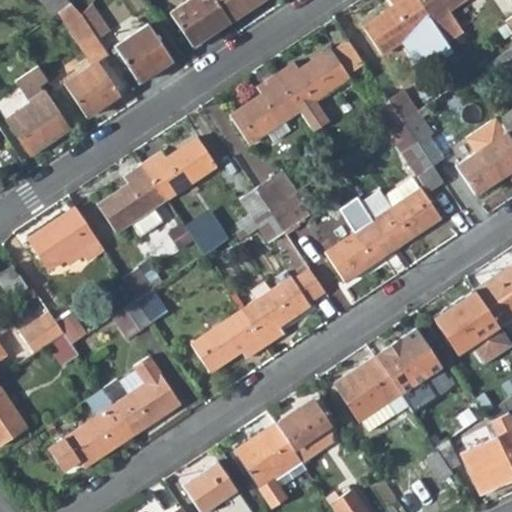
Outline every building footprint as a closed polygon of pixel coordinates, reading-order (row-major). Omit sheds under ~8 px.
[(41,0),(52,11),(59,6),(67,0),(41,0)] [(79,34),(92,26),(77,10),(67,0),(59,6),(79,34)] [(99,34),(110,25),(91,0),(88,0),(77,10),(92,26),(99,33),(99,34)] [(181,0),(171,7),(194,41),(231,16),(220,0),(181,0)] [(254,0),(220,0),(231,16),(254,0)] [(388,0),(391,5),(362,26),(381,53),(430,20),(416,0),(388,0)] [(445,42),(459,33),(445,11),(461,0),(416,0),(430,20),(445,42)] [(140,78),(173,56),(149,20),(116,43),(140,78)] [(79,34),(96,58),(99,56),(109,49),(99,34),(99,33),(92,26),(79,34)] [(346,36),(328,48),(346,76),(364,64),(346,36)] [(511,44),(492,58),(497,66),(511,55),(511,122),(504,129),(511,140),(511,44)] [(296,69),(292,62),(274,74),(298,109),(311,129),(326,119),(311,99),(346,76),(328,48),(296,69)] [(90,111),(122,89),(99,56),(96,58),(67,77),(90,111)] [(288,134),(279,121),(298,109),(274,74),(255,87),(260,94),(228,115),(246,141),(263,131),(272,145),(288,134)] [(475,87),(493,112),(506,103),(489,78),(475,87)] [(27,97),(31,102),(9,117),(32,150),(69,124),(43,86),(27,97)] [(387,98),(402,119),(415,110),(401,89),(389,97),(387,98)] [(27,97),(6,111),(9,117),(31,102),(27,97)] [(387,98),(371,109),(385,130),(402,119),(387,98)] [(428,130),(429,129),(415,110),(402,119),(415,139),(428,130)] [(511,111),(499,121),(504,129),(511,122),(511,111)] [(508,177),(511,174),(511,140),(504,129),(499,121),(493,113),(462,134),(472,148),(453,161),(472,189),(503,169),(508,177)] [(445,184),(434,167),(415,139),(402,119),(385,130),(429,194),(445,184)] [(428,139),(432,136),(428,130),(415,139),(434,167),(443,161),(428,139)] [(165,157),(160,149),(140,162),(164,198),(214,165),(195,136),(165,157)] [(96,203),(114,230),(127,222),(149,208),(164,198),(140,162),(122,175),(126,183),(96,203)] [(279,170),(268,177),(283,199),(293,192),(279,170)] [(378,189),(360,200),(371,217),(390,245),(436,214),(409,176),(383,195),(378,189)] [(253,187),(268,209),(283,199),(268,177),(253,187)] [(253,187),(237,198),(252,220),(268,209),(253,187)] [(283,199),(268,209),(282,230),(297,220),(291,212),(291,211),(302,204),(293,192),(283,199)] [(291,212),(297,220),(308,213),(302,204),(291,212)] [(73,206),(26,237),(46,267),(59,258),(66,268),(84,256),(77,246),(93,236),(73,206)] [(149,208),(127,222),(139,240),(161,225),(149,208)] [(268,209),(252,220),(266,241),(282,230),(268,209)] [(225,238),(207,210),(184,226),(202,253),(225,238)] [(323,250),(342,278),(390,245),(371,217),(323,250)] [(93,236),(77,246),(84,256),(100,245),(93,236)] [(511,313),(511,262),(510,259),(469,286),(496,325),(511,313)] [(0,282),(9,295),(24,285),(10,265),(0,271),(0,282)] [(151,288),(136,265),(120,276),(135,298),(151,288)] [(306,299),(322,289),(308,267),(291,279),(306,299)] [(291,279),(288,274),(239,308),(262,343),(281,330),(276,323),(307,301),(306,299),(291,279)] [(428,314),(453,353),(496,325),(469,286),(428,314)] [(150,320),(166,310),(151,288),(135,298),(150,320)] [(135,330),(150,320),(135,298),(119,309),(135,330)] [(262,343),(239,308),(189,342),(207,369),(239,348),(244,355),(262,343)] [(110,316),(125,337),(135,330),(119,309),(110,316)] [(47,312),(17,332),(31,354),(44,346),(62,334),(54,322),(47,312)] [(83,334),(69,313),(54,322),(62,334),(69,343),(83,334)] [(438,364),(412,326),(371,354),(397,391),(421,375),(438,364)] [(59,367),(77,355),(69,343),(62,334),(44,346),(59,367)] [(397,391),(371,354),(330,382),(363,431),(390,413),(382,401),(397,391)] [(130,366),(132,368),(100,389),(130,433),(176,402),(145,357),(130,366)] [(421,375),(397,391),(403,401),(428,384),(421,375)] [(77,459),(81,466),(130,433),(100,389),(83,400),(94,417),(48,448),(61,469),(77,459)] [(403,401),(397,391),(382,401),(390,413),(404,403),(403,401)] [(0,441),(21,427),(0,394),(0,441)] [(328,438),(331,428),(309,396),(272,421),(290,448),(308,436),(315,448),(328,438)] [(511,430),(499,404),(484,413),(483,414),(494,438),(459,456),(477,493),(511,476),(511,430)] [(453,419),(460,429),(474,420),(468,410),(453,419)] [(290,448),(272,421),(231,449),(267,505),(281,497),(276,490),(305,471),(298,461),(290,448)] [(308,436),(290,448),(298,461),(315,448),(308,436)] [(450,473),(459,466),(445,439),(434,447),(438,453),(450,473)] [(438,453),(425,461),(440,484),(452,476),(450,473),(438,453)] [(200,511),(226,511),(241,503),(214,461),(179,484),(197,511),(200,511)] [(366,511),(348,484),(325,501),(331,511),(366,511)] [(403,511),(421,511),(407,491),(395,498),(403,511)]
